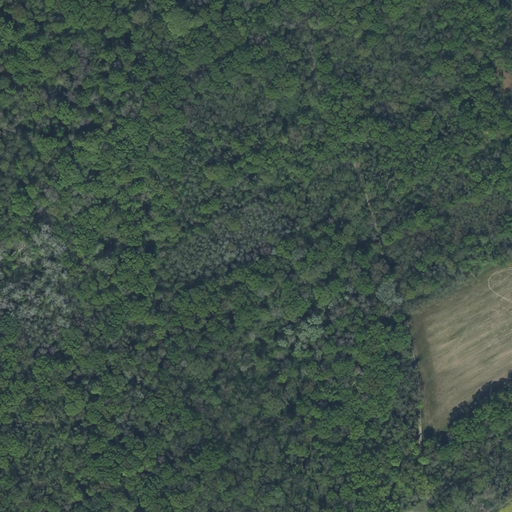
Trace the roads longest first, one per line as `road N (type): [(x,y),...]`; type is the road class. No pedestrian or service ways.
road 1 (track): [(291,0),(406,322),(429,511)]
road 2 (track): [(511,128),(416,133),(330,111),(78,142),(0,117)]
road 3 (track): [(416,133),(356,165),(267,188),(179,226),(40,251),(0,242)]
